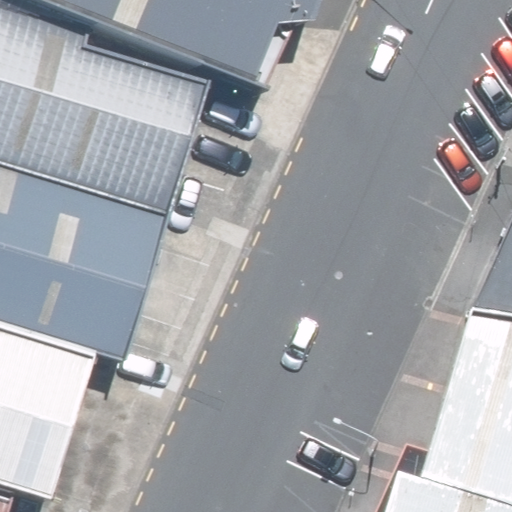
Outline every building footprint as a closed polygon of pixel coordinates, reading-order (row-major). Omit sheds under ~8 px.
[(0,0),(0,13),(233,83),(266,83),(322,31),(323,0),(0,0)] [(0,13),(0,327),(120,361),(152,370),(233,83),(0,13)] [(511,318),(505,318),(457,482),(511,498),(511,318)] [(120,361),(0,327),(0,485),(42,498),(78,509),(120,361)] [(430,511),(511,511),(511,498),(457,482),(441,478),(430,511)] [(0,511),(37,511),(42,498),(0,485),(0,511)]
